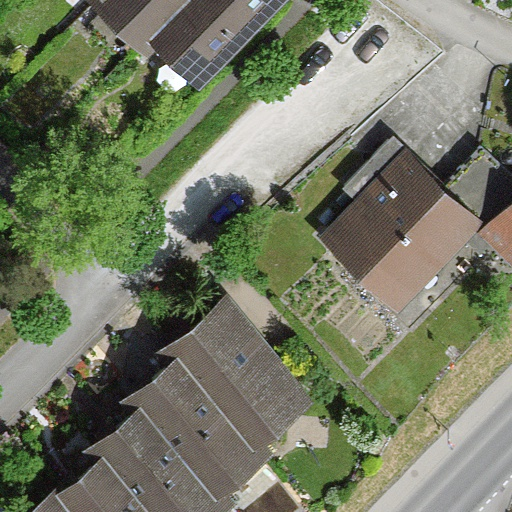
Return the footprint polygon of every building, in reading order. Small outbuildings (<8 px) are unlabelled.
[(89,0),(91,1),(79,14),(124,57),(140,41),(197,95),(286,0),(89,0)] [(484,196),(508,166),(475,140),(451,171),(484,196)] [(311,243),(389,315),(475,224),(397,151),(311,243)] [(511,195),(473,237),(511,273),(511,195)] [(260,455),(249,442),(299,403),(217,299),(146,355),(155,367),(108,404),(117,415),(71,452),(80,464),(47,490),(46,489),(15,511),(212,511),(225,502),(215,490),(260,455)]
